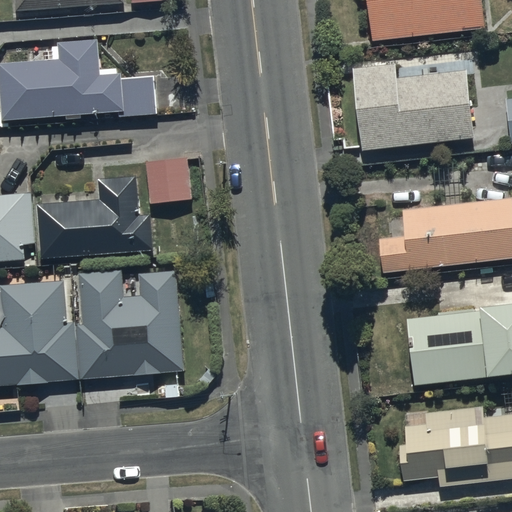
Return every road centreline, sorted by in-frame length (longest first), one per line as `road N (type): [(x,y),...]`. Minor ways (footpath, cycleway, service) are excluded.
road 1 (tertiary): [(251,0),(301,437)]
road 2 (residential): [(0,462),(301,437)]
